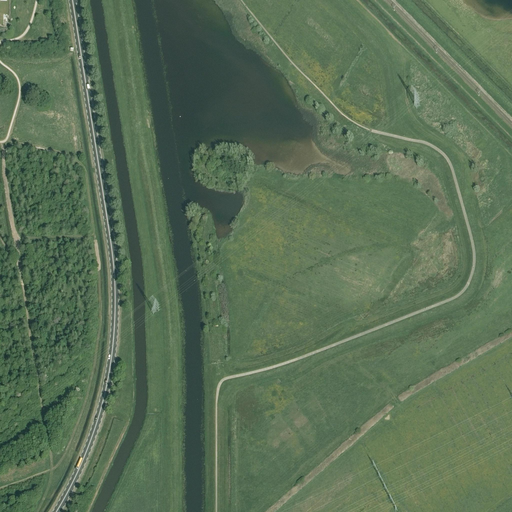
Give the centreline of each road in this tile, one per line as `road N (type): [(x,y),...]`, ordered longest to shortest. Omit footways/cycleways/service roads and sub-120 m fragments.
road 1 (primary): [(52,511),(93,433),(112,337),(113,292),(70,0)]
road 2 (unknown): [(36,511),(88,390),(102,282),(83,166),(2,139)]
road 3 (unknown): [(0,139),(51,459),(51,470),(0,489)]
